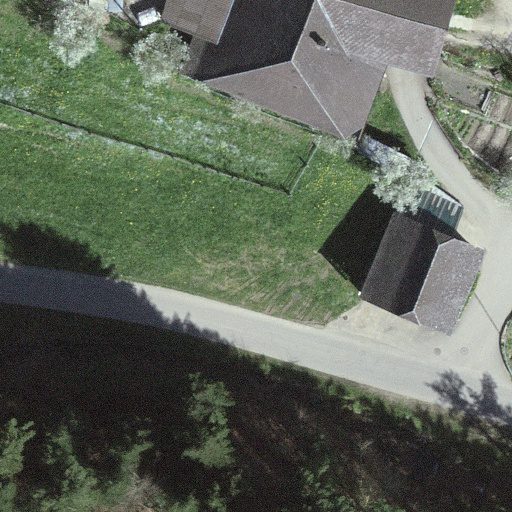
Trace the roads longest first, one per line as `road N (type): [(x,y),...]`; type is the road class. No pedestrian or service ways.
road 1 (unclassified): [(0,284),(173,311),(511,402)]
road 2 (track): [(511,272),(456,385)]
